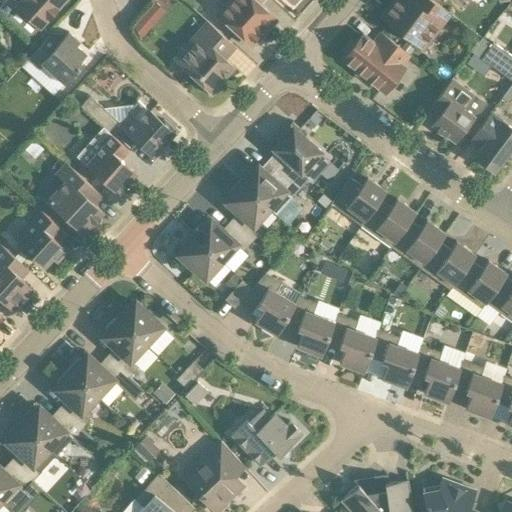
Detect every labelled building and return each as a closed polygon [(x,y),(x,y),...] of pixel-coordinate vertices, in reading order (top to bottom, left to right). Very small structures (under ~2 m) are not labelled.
[(5,0),(0,6),(0,12),(30,39),(65,0),(5,0)] [(252,47),(276,21),(260,7),(266,0),(229,0),(216,15),(252,47)] [(447,13),(429,0),(411,0),(410,3),(406,0),(396,0),(382,19),(420,49),(447,13)] [(142,18),(133,28),(143,39),(153,28),(142,18)] [(210,93),(233,68),(220,57),(231,45),(207,23),(174,60),(210,93)] [(75,46),(79,43),(68,33),(59,43),(50,35),(27,60),(39,70),(43,66),(44,67),(40,71),(57,87),(61,82),(64,85),(82,65),(79,62),(85,55),(75,46)] [(372,44),(362,37),(343,60),(381,90),(408,56),(380,34),(372,44)] [(473,55),(480,60),(490,46),(481,39),(471,53),(473,55)] [(412,49),(405,43),(401,49),(408,54),(412,49)] [(511,58),(492,43),(490,46),(480,60),(511,82),(511,58)] [(473,55),(466,64),(473,70),(480,60),(473,55)] [(0,92),(0,116),(25,89),(13,78),(0,92)] [(454,142),(473,117),(482,104),(451,80),(431,107),(440,114),(432,126),(454,142)] [(509,103),(511,98),(511,84),(502,98),(509,103)] [(79,107),(102,128),(108,133),(117,122),(89,97),(79,107)] [(77,107),(69,100),(62,108),(67,112),(72,112),(77,107)] [(152,157),(173,134),(147,110),(137,101),(127,112),(129,115),(119,127),(152,157)] [(493,172),(511,147),(511,130),(490,114),(470,140),(481,148),(474,157),(493,172)] [(312,115),(306,123),(312,129),(319,121),(312,115)] [(280,172),(299,189),(308,179),(301,173),(319,153),(297,133),(300,130),(291,122),(274,141),(278,144),(273,149),(288,163),(280,172)] [(128,151),(108,133),(102,128),(94,137),(104,147),(86,167),(118,196),(122,191),(128,190),(128,185),(136,175),(120,160),(128,151)] [(30,163),(43,149),(33,140),(20,154),(30,163)] [(101,197),(66,165),(60,159),(57,162),(63,167),(56,175),(64,183),(47,201),(83,234),(101,214),(93,206),(101,197)] [(299,189),(280,172),(272,181),(257,167),(252,173),(249,170),(238,182),(268,209),(269,209),(276,215),(299,189)] [(348,178),(335,197),(333,199),(329,205),(360,227),(379,200),(385,192),(366,178),(360,186),(348,178)] [(253,226),(268,209),(238,182),(227,194),(230,197),(226,202),(241,216),(233,225),(251,242),(260,232),(253,226)] [(301,189),(297,193),(304,200),(308,196),(301,189)] [(322,194),(316,201),(325,208),(331,201),(322,194)] [(390,248),(409,221),(415,213),(396,199),(390,208),(379,200),(360,227),(390,248)] [(56,264),(67,252),(52,239),(60,230),(40,211),(21,232),(25,236),(17,245),(43,268),(51,260),(56,264)] [(251,242),(233,225),(224,234),(209,220),(205,226),(201,222),(190,234),(221,262),(236,245),(243,251),(251,242)] [(419,269),(439,243),(445,234),(426,221),(420,229),(409,221),(390,248),(419,269)] [(205,280),(221,262),(190,234),(179,247),(183,250),(178,255),(205,280)] [(451,288),(470,262),(474,256),(455,242),(449,251),(439,243),(419,269),(449,291),(451,288)] [(0,299),(12,311),(31,290),(20,279),(28,271),(13,257),(0,245),(0,299)] [(331,277),(335,266),(324,261),(320,273),(331,277)] [(485,304),(504,277),(506,274),(487,261),(481,269),(470,262),(451,288),(481,310),(485,304)] [(295,305),(293,304),(275,293),(281,284),(265,274),(251,290),(244,297),(262,308),(253,322),(276,336),(283,324),(295,305)] [(511,283),(504,277),(485,304),(511,323),(511,283)] [(244,297),(251,290),(241,281),(225,300),(234,309),(244,297)] [(334,323),(332,323),(312,315),(316,304),(298,297),(293,304),(295,305),(283,324),(302,331),(296,347),(321,357),(326,342),(334,323)] [(401,300),(391,297),(389,304),(398,307),(401,300)] [(115,317),(145,345),(161,328),(134,303),(129,308),(126,305),(115,317)] [(446,311),(439,306),(433,313),(441,318),(446,311)] [(375,339),(374,338),(354,331),(357,322),(336,314),(332,323),(334,323),(326,342),(344,348),(338,364),(363,373),(369,357),(375,339)] [(145,345),(115,317),(104,329),(107,332),(103,338),(117,351),(109,360),(128,378),(137,368),(130,361),(145,345)] [(417,354),(416,354),(396,346),(399,338),(377,330),(374,338),(375,339),(369,357),(386,363),(380,379),(405,388),(411,372),(417,354)] [(459,369),(458,369),(438,362),(441,354),(420,346),(416,354),(417,354),(411,372),(428,378),(422,394),(447,403),(453,387),(459,369)] [(128,378),(109,360),(101,369),(86,355),(81,360),(78,357),(67,369),(97,397),(112,381),(119,387),(128,378)] [(501,384),(500,384),(480,377),(483,369),(461,361),(458,369),(459,369),(453,387),(470,394),(464,409),(489,418),(495,403),(501,384)] [(185,389),(202,371),(193,362),(176,380),(185,389)] [(81,414),(97,397),(67,369),(55,381),(59,384),(54,390),(69,403),(61,412),(81,429),(88,420),(81,414)] [(511,379),(503,376),(500,384),(501,384),(495,403),(511,409),(506,425),(511,426),(511,379)] [(144,391),(133,381),(124,392),(134,401),(144,391)] [(195,405),(208,391),(198,381),(184,395),(195,405)] [(173,394),(161,383),(153,393),(164,403),(173,394)] [(81,429),(61,412),(53,421),(38,407),(33,413),(29,409),(18,421),(48,449),(55,456),(71,439),(84,451),(93,441),(81,429)] [(271,417),(263,408),(247,422),(246,421),(231,435),(259,466),(274,453),(278,457),(302,435),(289,422),(284,426),(273,414),(271,417)] [(33,466),(48,449),(18,421),(7,433),(11,437),(6,442),(21,456),(12,465),(31,482),(40,473),(33,466)] [(147,460),(157,451),(144,439),(135,448),(147,460)] [(214,511),(218,511),(225,505),(224,503),(242,487),(234,478),(245,468),(220,442),(182,476),(214,511)] [(31,482),(12,465),(4,473),(0,469),(0,501),(11,511),(21,511),(41,491),(31,482)] [(191,511),(196,507),(157,474),(135,501),(142,507),(138,511),(191,511)] [(373,511),(377,508),(377,511),(411,511),(407,481),(388,483),(387,476),(373,478),(374,484),(368,488),(370,490),(366,494),(364,492),(357,485),(339,501),(349,511),(373,511)] [(474,511),(468,510),(474,491),(441,479),(437,490),(422,493),(424,511),(474,511)] [(511,511),(511,503),(511,504),(506,501),(501,511),(511,511)]
